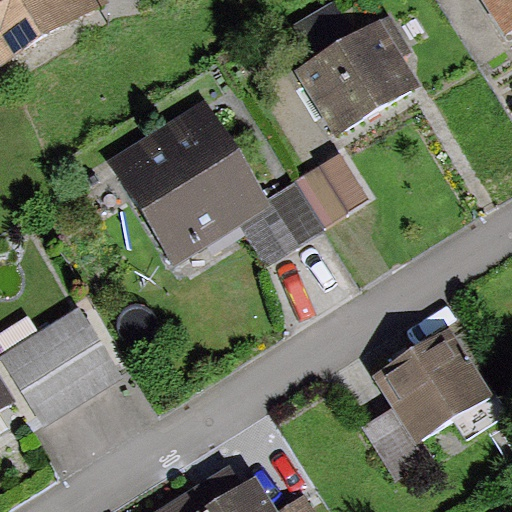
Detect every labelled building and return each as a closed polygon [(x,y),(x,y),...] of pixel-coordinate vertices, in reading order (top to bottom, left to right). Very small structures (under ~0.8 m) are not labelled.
[(0,0),(0,73),(109,7),(105,0),(0,0)] [(328,0),(292,22),(308,48),(344,26),(328,0)] [(511,0),(481,0),(505,38),(511,33),(511,0)] [(392,23),(298,77),(334,140),(417,92),(400,63),(411,57),(392,23)] [(207,108),(111,171),(173,270),(239,229),(272,208),(268,202),(207,108)] [(340,160),(300,183),(327,229),(367,206),(340,160)] [(266,271),(297,252),(325,234),(296,186),(268,202),(272,208),(239,229),(266,271)] [(79,314),(1,362),(44,431),(122,383),(79,314)] [(449,333),(376,378),(398,414),(418,447),(423,444),(493,402),(449,333)] [(0,340),(0,437),(6,433),(0,423),(0,412),(12,406),(0,386),(0,340)] [(418,447),(398,414),(363,435),(394,487),(434,463),(423,444),(418,447)] [(273,511),(256,483),(236,495),(226,478),(169,511),(273,511)] [(311,511),(305,502),(287,511),(311,511)]
